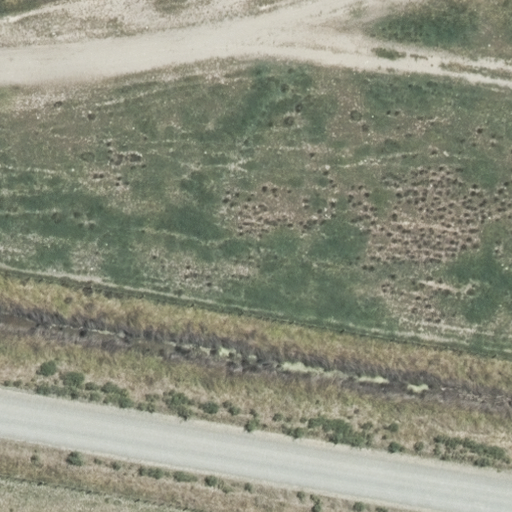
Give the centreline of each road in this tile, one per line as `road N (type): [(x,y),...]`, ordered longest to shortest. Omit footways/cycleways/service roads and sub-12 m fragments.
road 1 (unclassified): [(0,412),(511,499)]
road 2 (track): [(0,32),(77,30),(257,0)]
road 3 (track): [(511,38),(277,0)]
